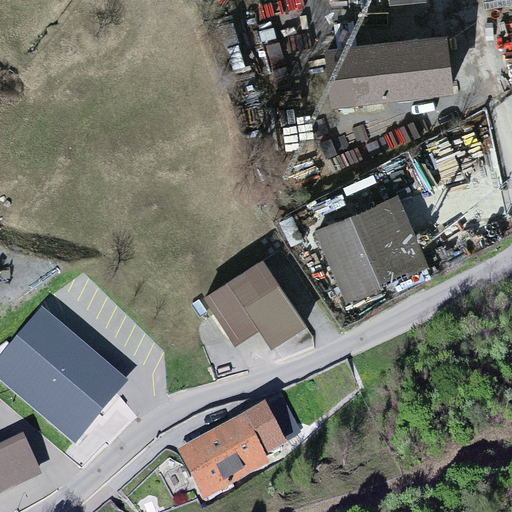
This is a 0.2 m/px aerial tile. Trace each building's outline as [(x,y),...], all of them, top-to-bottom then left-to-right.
[(451,34),(333,42),(337,100),(455,92),(451,34)] [(401,190),(316,226),(347,299),(432,263),(401,190)] [(262,328),(273,346),(309,324),(266,254),(205,292),(236,343),(262,328)] [(43,306),(0,358),(0,379),(79,444),(132,378),(43,306)] [(178,446),(206,502),(275,468),(270,457),(293,446),(271,401),(178,446)] [(0,497),(47,479),(28,433),(0,444),(0,497)]
